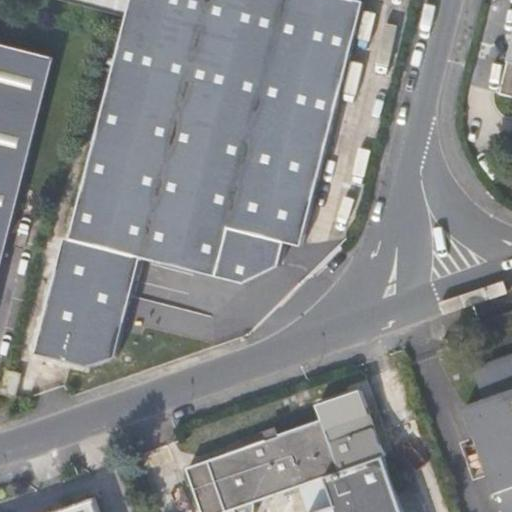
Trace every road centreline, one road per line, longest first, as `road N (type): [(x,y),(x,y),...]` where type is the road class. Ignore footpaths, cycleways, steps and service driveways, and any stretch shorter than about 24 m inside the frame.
road 1 (unclassified): [(0,449),(391,308)]
road 2 (unknown): [(439,511),(391,308)]
road 3 (unclassified): [(413,156),(452,0)]
road 4 (unclassified): [(391,308),(413,156)]
road 5 (unclassified): [(511,247),(482,233),(413,156)]
road 6 (unclassified): [(511,268),(391,308)]
road 7 (unknown): [(149,394),(195,511)]
